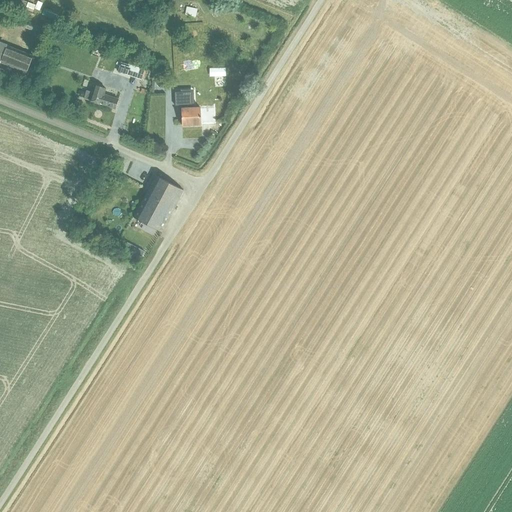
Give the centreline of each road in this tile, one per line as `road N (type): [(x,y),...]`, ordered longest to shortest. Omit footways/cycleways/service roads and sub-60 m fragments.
road 1 (unclassified): [(0,505),(203,185)]
road 2 (unclassified): [(0,101),(203,185)]
road 3 (unclassified): [(203,185),(321,0)]
